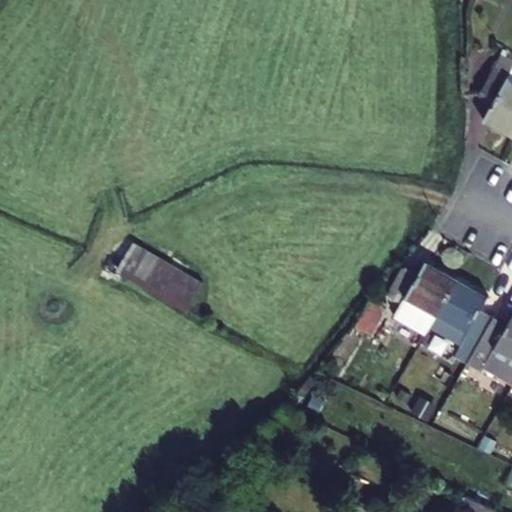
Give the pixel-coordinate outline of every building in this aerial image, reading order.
[(482,107),(496,115),(487,132),(511,145),(511,91),(509,89),(511,85),(498,78),(482,107)] [(131,240),(115,269),(187,308),(203,278),(131,240)] [(422,276),(410,269),(393,299),(406,306),(409,300),(440,317),(461,280),(430,262),(422,276)] [(488,312),(495,298),(461,280),(440,317),(470,333),(461,350),(454,362),(470,370),(499,318),(488,312)] [(406,306),(396,324),(427,340),(431,333),(440,317),(409,300),(406,306)] [(365,303),(351,327),(365,334),(378,311),(365,303)] [(440,317),(431,333),(461,350),(470,333),(440,317)] [(511,325),(499,318),(470,370),(467,375),(485,385),(492,373),(511,383),(511,325)]
